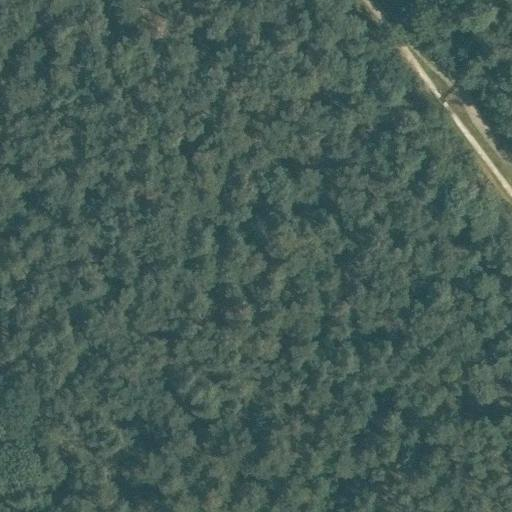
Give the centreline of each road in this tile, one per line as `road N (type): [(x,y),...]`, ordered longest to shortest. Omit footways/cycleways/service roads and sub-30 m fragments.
road 1 (track): [(432,85),(0,336)]
road 2 (track): [(392,0),(511,167)]
